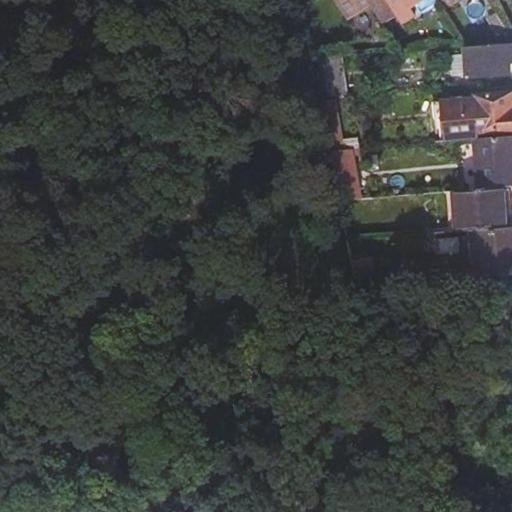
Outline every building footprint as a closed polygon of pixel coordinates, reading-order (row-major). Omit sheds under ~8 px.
[(332,0),(345,21),(360,13),(356,6),(367,0),(375,14),(388,7),(383,0),(332,0)] [(383,0),(388,7),(394,17),(398,24),(411,17),(402,1),(403,0),(414,0),(415,1),(417,0),(383,0)] [(435,0),(442,10),(454,2),(452,0),(435,0)] [(511,63),(511,45),(465,50),(466,67),(467,67),(468,77),(466,77),(467,79),(468,79),(468,81),(509,77),(508,64),(511,63)] [(312,59),(320,99),(333,98),(340,97),(336,57),(312,59)] [(511,91),(474,95),(474,99),(442,102),(446,142),(474,140),(477,140),(477,135),(511,131),(511,91)] [(333,98),(320,99),(330,153),(343,152),(333,98)] [(511,136),(477,140),(474,140),(478,190),(511,186),(511,136)] [(343,152),(330,153),(339,202),(359,201),(350,151),(343,152)] [(452,192),(454,234),(475,233),(511,230),(511,186),(478,190),(452,192)] [(511,230),(475,233),(477,277),(511,275),(511,230)] [(346,241),(353,280),(436,278),(436,270),(424,270),(409,270),(408,244),(381,244),(381,259),(373,259),(373,239),(346,241)] [(409,270),(424,270),(423,243),(408,244),(409,270)]
